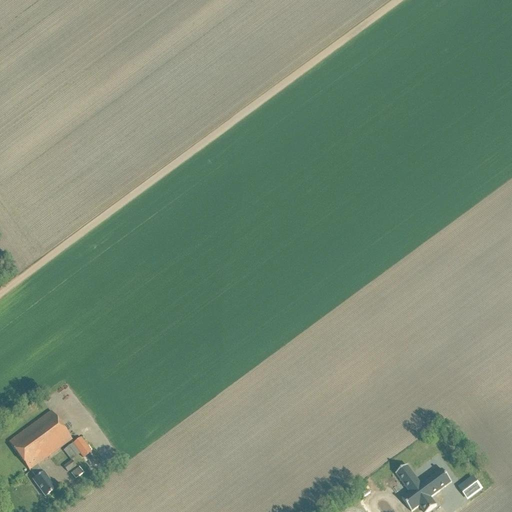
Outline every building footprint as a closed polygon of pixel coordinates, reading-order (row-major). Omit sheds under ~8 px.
[(55,490),(37,467),(72,441),(50,412),(9,442),(36,479),(32,481),(44,498),(55,490)] [(99,464),(81,438),(72,444),(72,445),(63,452),(70,461),(62,467),(66,472),(74,466),(71,461),(80,455),(91,470),(99,464)] [(70,473),(75,479),(83,473),(79,467),(70,473)] [(421,486),(407,467),(396,475),(410,495),(402,501),(410,511),(413,511),(420,507),(423,511),(430,511),(437,507),(431,499),(452,484),(442,471),(421,486)] [(459,488),(468,502),(484,491),(475,477),(459,488)] [(368,511),(387,511),(375,495),(363,504),(368,511)]
